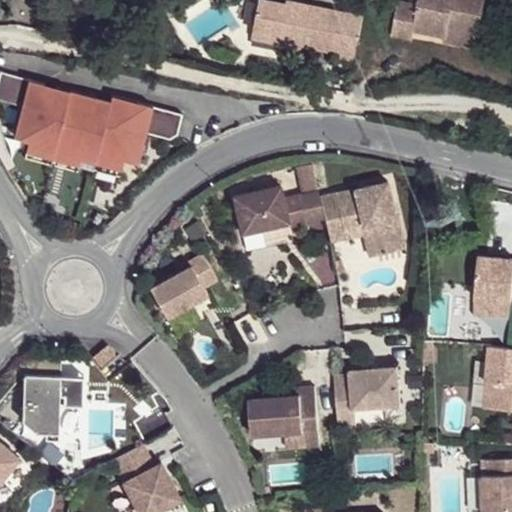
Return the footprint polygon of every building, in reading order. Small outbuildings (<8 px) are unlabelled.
[(270,0),(259,0),(254,29),(280,35),(279,42),(278,45),(302,49),(302,45),(304,37),(314,38),(312,48),(338,53),(337,60),(354,63),(359,39),(365,15),(291,0),(287,0),(287,3),(270,0)] [(399,0),(395,21),(392,34),(413,39),(416,28),(449,35),(451,26),(481,32),(487,0),(419,0),(419,3),(404,0),(399,0)] [(451,26),(449,35),(448,41),(477,47),(481,32),(451,26)] [(280,35),(254,29),(252,37),(279,42),(280,35)] [(304,37),(302,45),(312,48),(314,38),(304,37)] [(51,85),(6,79),(0,122),(0,139),(17,142),(15,160),(94,171),(96,160),(118,163),(119,157),(134,159),(139,123),(164,127),(168,123),(171,102),(128,96),(127,102),(101,99),(99,115),(85,114),(88,97),(50,91),(51,86),(51,85)] [(128,96),(51,86),(50,91),(88,97),(85,114),(99,115),(101,99),(127,102),(128,96)] [(94,171),(15,160),(14,166),(116,180),(118,163),(96,160),(94,171)] [(298,166),(303,192),(283,197),(289,221),(291,226),(307,223),(324,218),(319,196),(312,162),(298,166)] [(386,180),(319,196),(324,218),(329,239),(345,235),(343,228),(369,221),(376,253),(401,247),(386,180)] [(281,185),(234,195),(242,232),(289,221),(283,197),(281,185)] [(369,221),(343,228),(345,235),(363,232),(368,254),(376,253),(369,221)] [(192,266),(152,288),(167,316),(207,293),(203,286),(216,278),(203,254),(190,262),(192,266)] [(511,310),(511,263),(479,260),(476,313),(511,317),(511,310)] [(107,341),(92,354),(99,363),(114,351),(107,341)] [(511,351),(496,350),(490,412),(511,414),(511,351)] [(23,370),(60,371),(60,355),(24,354),(23,370)] [(350,369),(334,371),(337,406),(354,404),(400,401),(397,363),(350,367),(350,369)] [(60,371),(23,370),(22,416),(37,429),(59,430),(60,401),(77,401),(78,378),(59,378),(60,371)] [(280,394),(248,396),(251,432),(284,430),(318,428),(315,383),(298,384),(299,392),(280,394)] [(279,386),(280,394),(299,392),(298,384),(279,386)] [(354,404),(337,406),(338,420),(355,419),(354,404)] [(318,428),(284,430),(286,445),(319,443),(318,428)] [(0,474),(18,453),(0,438),(0,474)] [(141,442),(112,456),(124,478),(141,511),(143,511),(177,494),(159,460),(152,463),(141,442)] [(511,511),(511,462),(490,463),(490,479),(483,479),(484,511),(511,511)]
